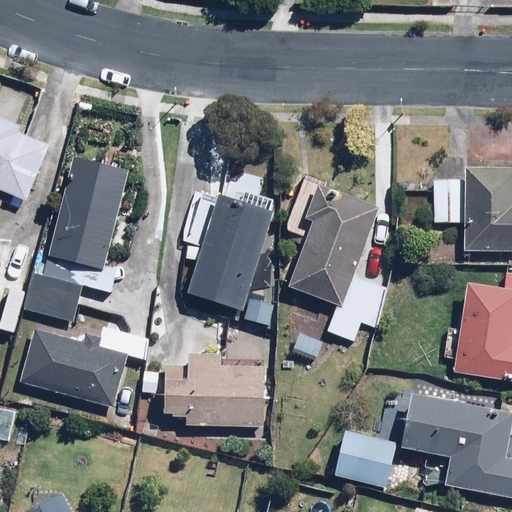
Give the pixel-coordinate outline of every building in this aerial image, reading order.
[(0,244),(0,193),(25,204),(48,148),(15,135),(19,126),(0,117),(0,304),(4,291),(18,295),(30,252),(0,244)] [(130,173),(73,159),(44,276),(32,273),(23,310),(73,322),(81,290),(110,297),(117,270),(107,267),(130,173)] [(465,224),(464,252),(511,253),(511,173),(466,172),(466,182),(435,181),(433,223),(465,224)] [(379,211),(316,187),(300,230),(309,233),(288,290),(339,308),(329,335),(355,344),(362,324),(374,328),(387,291),(354,279),(379,211)] [(274,305),(248,297),(271,217),(273,213),(202,193),(194,219),(210,224),(203,250),(188,245),(184,259),(196,263),(186,296),(243,313),(241,321),(267,329),(274,305)] [(501,293),(465,288),(453,373),(511,381),(511,278),(503,277),(501,293)] [(100,350),(34,332),(20,379),(11,376),(6,393),(19,397),(23,381),(114,407),(127,359),(145,364),(151,343),(105,330),(100,350)] [(324,342),(300,332),(292,352),(316,361),(324,342)] [(181,418),(180,426),(263,431),(266,372),(220,370),(221,356),(189,355),(189,367),(163,366),(160,417),(181,418)] [(451,458),(445,488),(511,501),(511,463),(504,462),(511,419),(511,414),(500,412),(503,398),(413,380),(399,448),(451,458)] [(395,445),(344,434),(334,480),(385,491),(395,445)] [(66,511),(59,497),(31,511),(66,511)]
